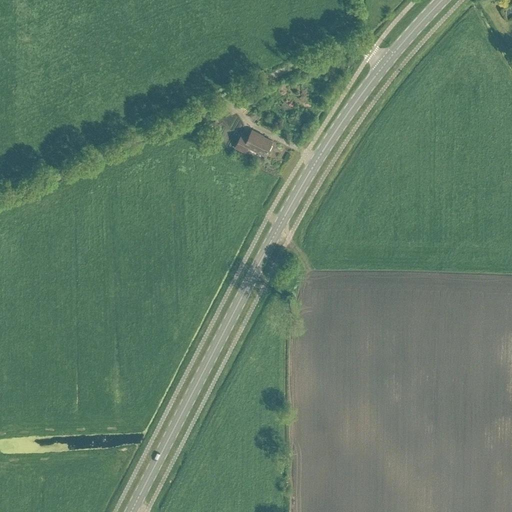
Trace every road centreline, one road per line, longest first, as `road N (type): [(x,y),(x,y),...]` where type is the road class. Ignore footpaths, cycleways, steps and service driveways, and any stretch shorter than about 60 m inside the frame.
road 1 (primary): [(133,511),(270,242),(333,132),(386,61)]
road 2 (unclassified): [(0,203),(321,52),(364,47),(386,61)]
